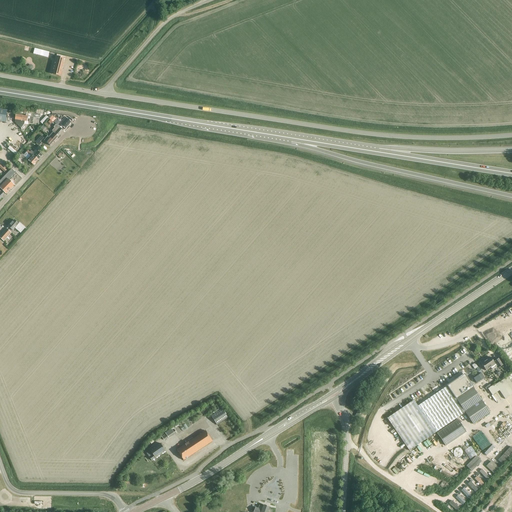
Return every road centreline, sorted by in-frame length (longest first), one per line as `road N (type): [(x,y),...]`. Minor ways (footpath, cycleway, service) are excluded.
road 1 (unclassified): [(511,135),(381,135),(106,94)]
road 2 (trunk): [(0,91),(292,138)]
road 3 (trunk): [(292,138),(511,196)]
road 4 (tertiary): [(332,394),(511,270)]
road 5 (tertiary): [(161,498),(332,394)]
road 6 (unclassified): [(124,511),(109,495),(16,491),(0,464)]
road 7 (unclassified): [(106,94),(167,20),(211,0)]
road 8 (trunk): [(378,152),(511,175)]
road 9 (trunk): [(511,150),(378,152)]
road 10 (unclassified): [(344,511),(348,448),(332,394)]
